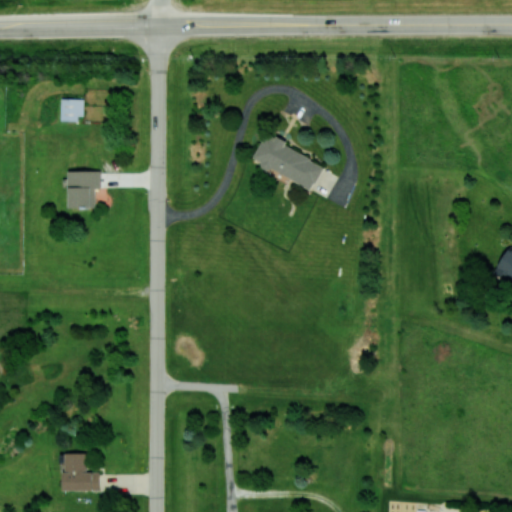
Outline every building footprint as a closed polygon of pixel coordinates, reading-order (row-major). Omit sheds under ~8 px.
[(62,118),(84,119),(85,98),(62,98),(62,118)] [(312,190),(325,164),(274,139),(275,137),(266,133),(254,157),(263,162),(261,164),(312,190)] [(101,170),(69,171),(70,207),(96,206),(96,188),(101,188),(101,170)] [(511,249),(508,247),(496,273),(511,280),(511,249)] [(65,490),(99,490),(100,471),(87,471),(87,453),(65,453),(65,490)]
